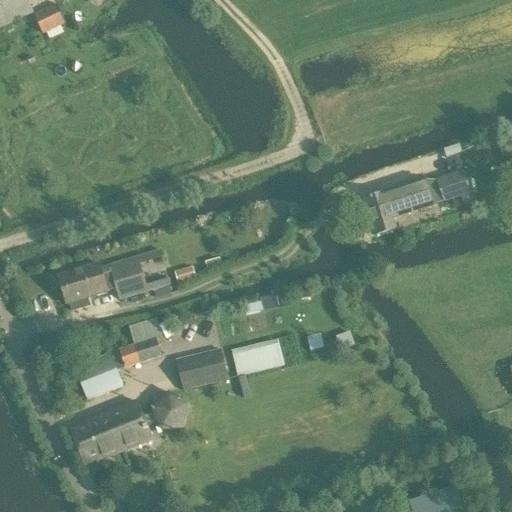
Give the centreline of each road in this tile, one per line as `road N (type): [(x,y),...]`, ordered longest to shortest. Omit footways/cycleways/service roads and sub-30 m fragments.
road 1 (track): [(0,245),(297,150),(306,139),(277,61),(222,0)]
road 2 (unclassified): [(95,511),(49,430),(0,312)]
